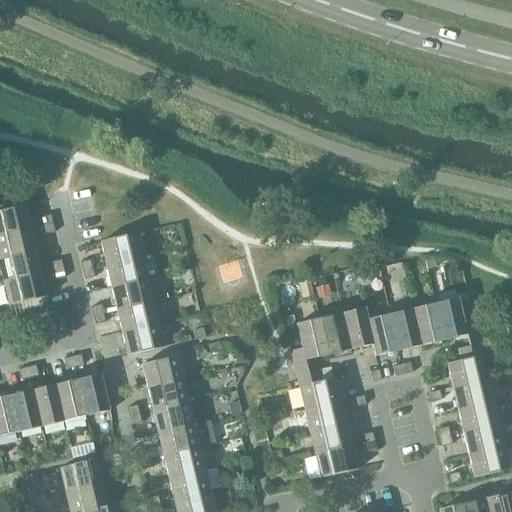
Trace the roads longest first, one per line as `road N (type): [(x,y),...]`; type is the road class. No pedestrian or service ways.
road 1 (residential): [(419,488),(441,483),(419,388),(375,398),(397,493)]
road 2 (residential): [(0,358),(90,337),(59,199)]
road 3 (secondary): [(308,0),(511,61)]
